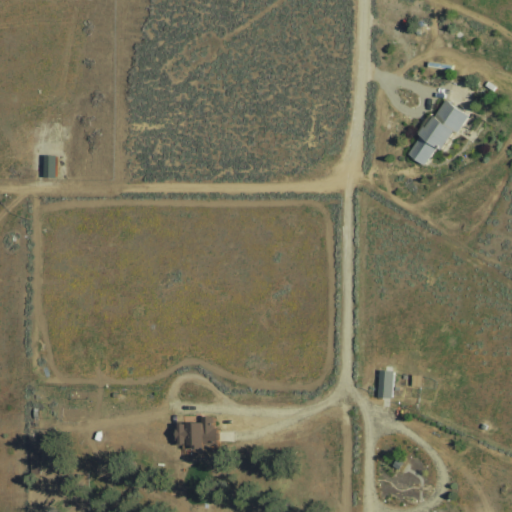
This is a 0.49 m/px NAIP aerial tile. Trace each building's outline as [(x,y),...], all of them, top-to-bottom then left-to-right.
[(445,100),(469,116),(458,133),(453,129),(441,148),(437,146),(423,167),(407,156),(432,116),(434,118),(445,100)] [(45,145),(58,146),(57,155),(44,155),(45,145)] [(42,178),(54,178),(55,158),(43,158),(42,178)] [(378,370),(394,371),(392,399),(376,398),(378,370)] [(422,385),(423,374),(413,373),(413,385),(422,385)] [(176,426),(186,426),(186,423),(201,423),(201,418),(213,418),(212,429),(216,429),(216,452),(193,452),(193,458),(183,457),(183,446),(176,446),(176,426)] [(40,450),(31,451),(32,472),(41,472),(40,450)]
